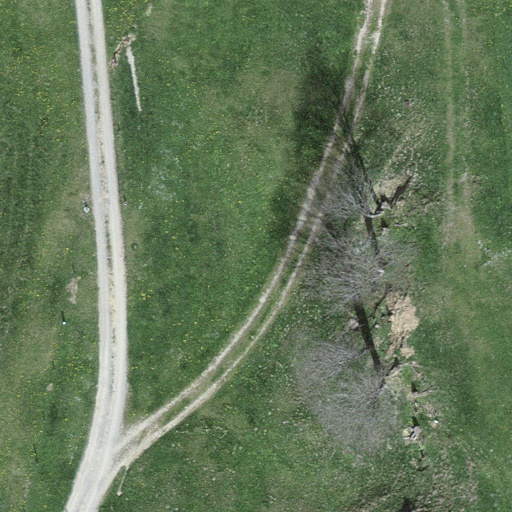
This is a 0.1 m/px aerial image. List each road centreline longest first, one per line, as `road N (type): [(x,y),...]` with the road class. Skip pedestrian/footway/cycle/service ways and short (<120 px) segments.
road 1 (track): [(97,465),(203,385),(278,292),(347,120),(377,0)]
road 2 (track): [(77,511),(112,404),(114,338),(87,0)]
